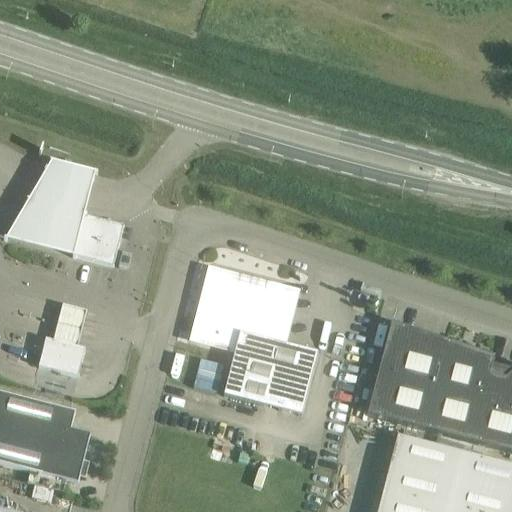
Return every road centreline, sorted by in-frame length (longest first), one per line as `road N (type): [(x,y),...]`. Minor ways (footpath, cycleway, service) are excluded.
road 1 (primary): [(511,193),(0,33)]
road 2 (primary): [(0,63),(329,167),(420,189),(511,198)]
road 3 (unclassified): [(122,511),(121,490),(188,249),(203,233),(229,234)]
road 4 (unclassified): [(229,234),(511,325)]
